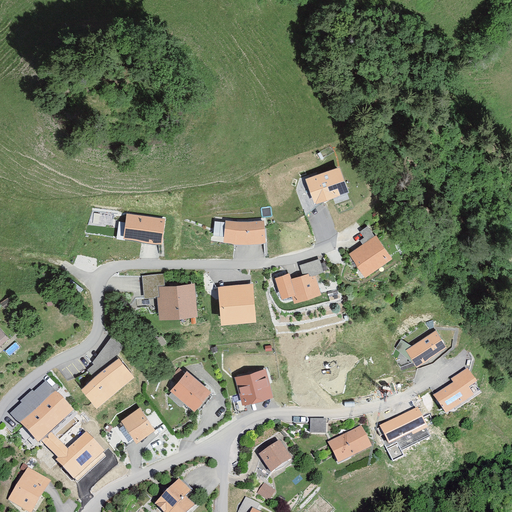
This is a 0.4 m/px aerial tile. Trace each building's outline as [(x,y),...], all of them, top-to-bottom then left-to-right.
[(309,165),(318,190),(354,177),(345,152),(309,165)] [(127,237),(162,242),(164,220),(130,215),(127,237)] [(263,221),(224,221),(224,240),(263,240),(263,221)] [(362,242),(364,245),(353,253),(367,272),(389,257),(377,238),(375,240),(369,231),(362,236),(365,240),(362,242)] [(304,273),(289,278),(296,299),(323,291),(317,272),(324,269),(320,257),(301,263),(304,273)] [(192,310),(190,282),(165,285),(164,275),(146,276),(147,295),(159,294),(161,313),(192,310)] [(251,284),(219,287),(222,320),(254,317),(251,284)] [(9,340),(0,330),(0,346),(1,347),(9,340)] [(447,347),(437,331),(406,350),(416,367),(447,347)] [(86,384),(99,400),(132,373),(119,357),(86,384)] [(263,372),(239,378),(244,399),(268,393),(263,372)] [(477,387),(468,372),(451,382),(453,386),(436,396),(448,415),(475,399),(470,391),(477,387)] [(208,391),(187,373),(173,390),(195,407),(208,391)] [(47,382),(11,414),(39,445),(75,413),(47,382)] [(153,429),(139,409),(123,421),(137,441),(153,429)] [(326,435),(326,420),(311,419),(310,434),(326,435)] [(369,449),(360,431),(332,445),(341,463),(369,449)] [(291,462),(280,445),(262,456),(273,473),(291,462)] [(46,483),(30,472),(14,497),(30,507),(46,483)] [(189,493),(176,482),(154,505),(161,511),(186,511),(193,506),(184,498),(189,493)] [(264,482),(257,493),(269,500),(276,490),(264,482)]
